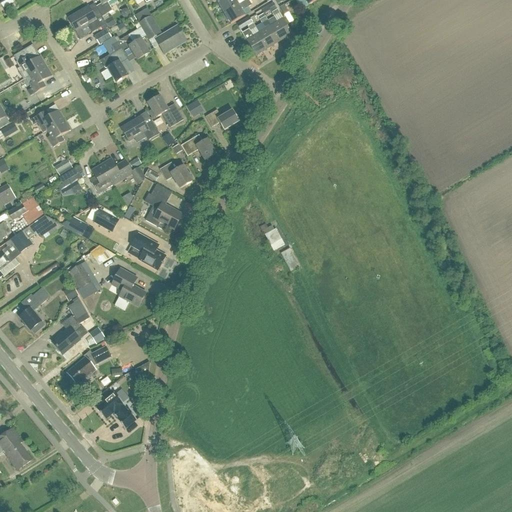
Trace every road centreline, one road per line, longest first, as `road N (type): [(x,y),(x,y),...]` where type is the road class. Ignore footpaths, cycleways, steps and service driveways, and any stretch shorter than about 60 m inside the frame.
road 1 (tertiary): [(151,480),(158,401),(182,298),(231,185),(289,95)]
road 2 (tertiary): [(151,480),(93,469),(0,357)]
road 3 (residential): [(97,116),(212,47)]
road 4 (residential): [(97,116),(37,12)]
